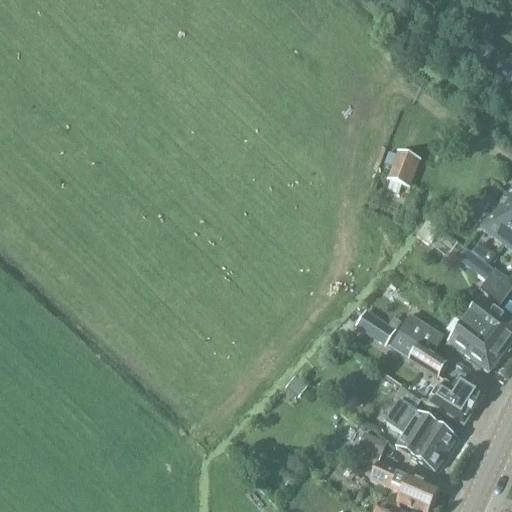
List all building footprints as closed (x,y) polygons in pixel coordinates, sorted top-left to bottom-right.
[(507,104),(511,97),(511,67),(502,59),(506,54),(485,38),(468,62),(478,70),(479,68),(498,84),(492,91),(507,104)] [(380,179),(373,196),(403,208),(420,162),(418,161),(420,154),(408,150),(406,156),(399,153),(387,182),(380,179)] [(511,192),(508,198),(506,197),(481,231),(511,254),(511,192)] [(427,223),(416,237),(428,246),(439,232),(427,223)] [(460,265),(486,284),(479,293),(500,308),(511,291),(511,286),(468,254),(460,265)] [(511,323),(483,301),(466,324),(506,355),(511,346),(511,323)] [(366,313),(355,329),(386,348),(396,332),(388,327),(366,313)] [(388,352),(399,359),(402,354),(411,360),(409,363),(437,381),(447,365),(433,356),(443,339),(410,318),(388,352)] [(393,319),(388,327),(396,332),(401,324),(393,319)] [(506,355),(466,324),(448,347),(462,357),(489,377),(506,355)] [(484,396),(459,381),(454,389),(445,383),(441,388),(440,388),(429,407),(463,429),(484,396)] [(400,390),(393,401),(401,406),(387,426),(405,438),(396,451),(435,476),(457,443),(413,415),(420,405),(400,390)] [(358,449),(381,458),(386,447),(363,437),(358,449)] [(336,460),(330,466),(342,477),(349,484),(355,478),(336,460)] [(369,484),(401,497),(397,508),(406,511),(430,511),(439,493),(377,466),(369,484)]
